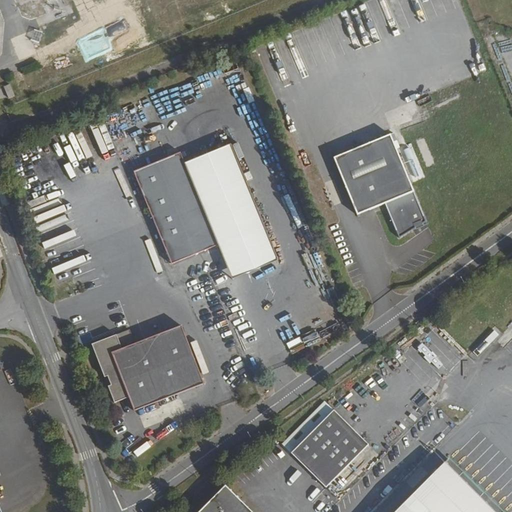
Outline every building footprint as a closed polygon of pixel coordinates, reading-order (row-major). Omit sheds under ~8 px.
[(2,87),(7,98),(14,94),(9,84),(2,87)] [(389,136),(332,159),(356,216),(383,205),(398,239),(425,223),(389,136)] [(187,162),(199,194),(218,243),(232,278),(281,260),(243,163),(236,143),(187,162)] [(218,243),(199,194),(187,162),(182,150),(135,167),(157,224),(171,261),(218,243)] [(127,329),(99,340),(101,347),(94,350),(102,371),(107,369),(111,380),(106,381),(113,399),(127,394),(133,409),(203,382),(181,325),(132,344),(127,329)] [(94,350),(101,347),(99,340),(92,343),(94,350)] [(107,369),(102,371),(106,381),(111,380),(107,369)] [(370,446),(334,410),(291,453),(327,488),(370,446)] [(494,511),(459,478),(444,464),(443,463),(394,511),(494,511)] [(502,511),(464,473),(459,478),(494,511),(502,511)] [(252,511),(226,486),(200,511),(252,511)]
